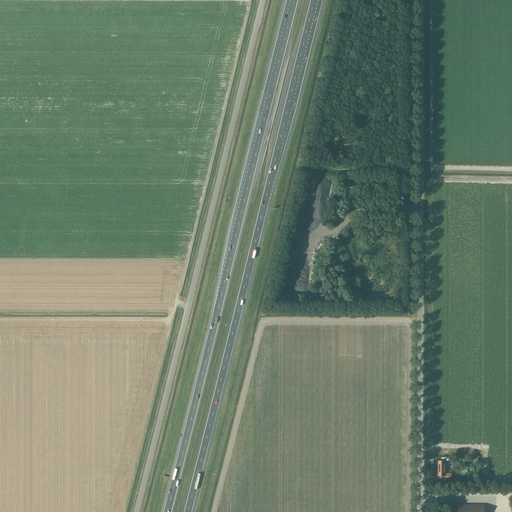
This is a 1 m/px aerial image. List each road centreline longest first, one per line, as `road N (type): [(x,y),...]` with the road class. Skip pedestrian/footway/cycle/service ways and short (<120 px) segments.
road 1 (motorway): [(293,0),(166,511)]
road 2 (unclassified): [(136,511),(262,0)]
road 3 (motorway): [(187,511),(313,0)]
road 4 (unclassified): [(419,511),(420,0)]
